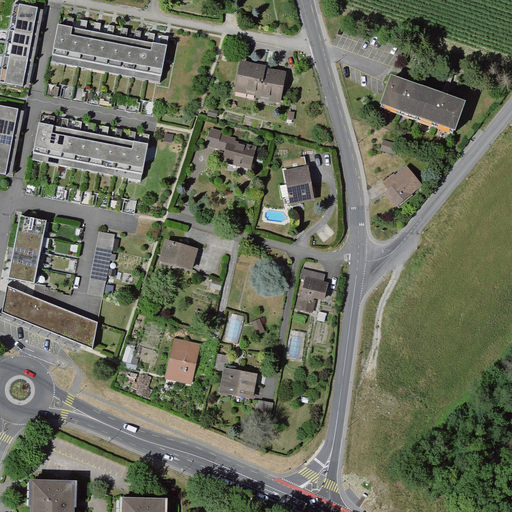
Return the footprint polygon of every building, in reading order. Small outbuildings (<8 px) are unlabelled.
[(11,10),(0,68),(0,88),(19,93),(34,15),(11,10)] [(161,51),(54,29),(48,60),(155,81),(161,51)] [(239,67),(232,97),(278,107),(284,77),(239,67)] [(390,74),(380,103),(455,130),(465,101),(390,74)] [(16,116),(0,112),(0,180),(1,181),(16,116)] [(144,150),(34,128),(29,157),(139,179),(144,150)] [(235,139),(209,133),(206,148),(222,151),(219,167),(250,173),(255,150),(234,146),(235,139)] [(285,170),(290,206),(315,202),(310,167),(285,170)] [(419,190),(402,172),(379,193),(396,212),(419,190)] [(48,221),(21,216),(8,279),(13,280),(35,284),(48,221)] [(114,237),(96,234),(84,295),(102,299),(114,237)] [(161,244),(156,265),(189,274),(195,253),(161,244)] [(301,283),(293,312),(309,316),(313,302),(320,304),(325,286),(319,284),(322,275),(300,269),(297,282),(301,283)] [(99,322),(8,285),(1,314),(93,349),(99,322)] [(198,347),(172,341),(163,382),(189,388),(198,347)] [(255,379),(220,372),(215,397),(250,404),(255,379)] [(29,476),(28,511),(73,511),(73,476),(29,476)] [(117,493),(117,511),(160,511),(161,494),(117,493)]
